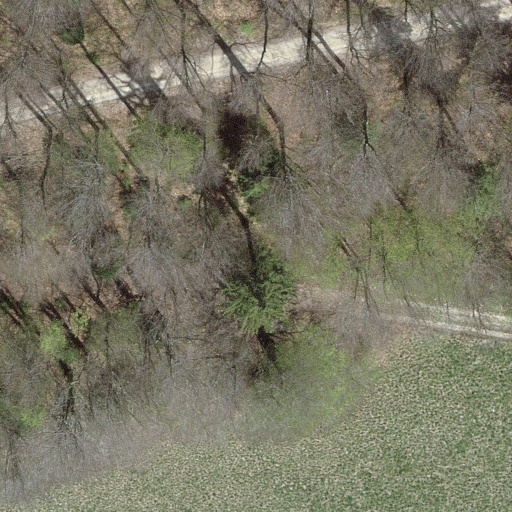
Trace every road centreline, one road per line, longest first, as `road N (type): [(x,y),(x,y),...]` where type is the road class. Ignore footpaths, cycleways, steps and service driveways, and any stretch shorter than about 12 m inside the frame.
road 1 (unclassified): [(0,134),(257,63),(511,17)]
road 2 (track): [(511,351),(0,278)]
